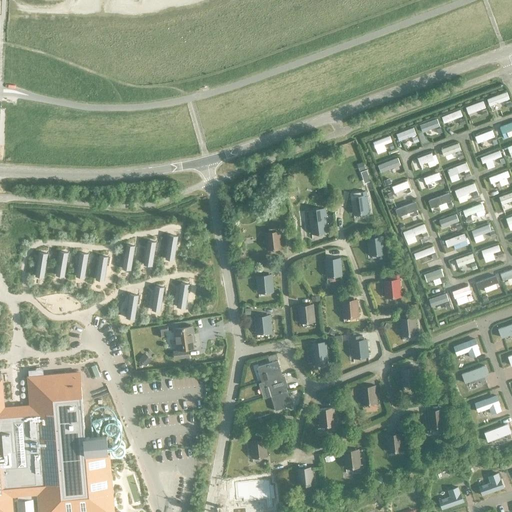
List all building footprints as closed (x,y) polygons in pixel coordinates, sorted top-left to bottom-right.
[(509,98),(506,91),(487,97),(490,105),(509,98)] [(485,107),(482,100),(465,106),(467,113),(485,107)] [(461,116),(459,109),(441,115),(444,122),(461,116)] [(439,125),(436,117),(419,123),(422,131),(439,125)] [(511,129),(511,121),(500,126),(502,133),(511,129)] [(415,133),(412,127),(395,133),(398,140),(415,133)] [(494,136),(492,129),(475,136),(477,142),(494,136)] [(391,141),(389,135),(372,141),(374,147),(391,141)] [(461,149),(458,142),(441,148),(443,155),(461,149)] [(501,156),(499,150),(480,157),(482,163),(501,156)] [(434,159),(431,152),(418,157),(421,164),(434,159)] [(400,164),(397,156),(377,164),(380,172),(400,164)] [(468,169),(465,162),(447,168),(449,175),(468,169)] [(509,176),(507,170),(488,177),(490,183),(509,176)] [(440,178),(438,172),(423,177),(426,183),(440,178)] [(409,186),(407,180),(392,186),(394,192),(409,186)] [(474,182),(454,190),(457,197),(476,189),(474,182)] [(296,186),(286,188),(288,198),(298,195),(296,186)] [(365,191),(351,193),(351,197),(353,213),(368,211),(368,208),(366,195),(365,191)] [(511,199),(511,191),(499,196),(501,203),(511,199)] [(451,199),(448,193),(428,200),(430,207),(451,199)] [(418,208),(415,201),(394,208),(397,216),(418,208)] [(484,209),(481,203),(462,210),(464,216),(484,209)] [(324,209),(309,210),(311,232),(326,231),(324,209)] [(458,220),(455,213),(439,219),(441,226),(458,220)] [(426,230),(423,223),(403,231),(405,238),(426,230)] [(491,230),(489,224),(471,230),(473,237),(491,230)] [(266,249),(281,247),(279,231),(264,232),(266,249)] [(466,239),(464,233),(445,239),(447,246),(466,239)] [(169,236),(166,254),(174,255),(177,237),(169,236)] [(369,254),(384,252),(382,236),(367,238),(369,254)] [(147,241),(144,260),(152,261),(155,243),(147,241)] [(500,250),(498,244),(481,250),(483,256),(500,250)] [(126,245),(123,264),(131,265),(134,247),(126,245)] [(434,252),(432,246),(413,253),(415,259),(434,252)] [(59,252),(56,270),(64,272),(68,253),(59,252)] [(39,253),(36,271),(44,273),(47,254),(39,253)] [(80,253),(77,273),(85,274),(88,254),(80,253)] [(474,260),(471,253),(455,259),(457,266),(474,260)] [(99,256),(96,275),(104,276),(107,257),(99,256)] [(326,276),(341,274),(339,258),(324,259),(326,276)] [(443,276),(440,268),(424,273),(426,281),(443,276)] [(511,268),(500,273),(503,280),(511,277),(511,268)] [(398,274),(384,276),(386,298),(400,296),(398,274)] [(257,292),(272,291),(270,275),(256,276),(257,292)] [(495,275),(476,282),(478,289),(498,282),(495,275)] [(180,284),(178,302),(186,303),(189,285),(180,284)] [(470,292),(468,285),(452,290),(454,298),(470,292)] [(155,287),(152,305),(161,306),(163,288),(155,287)] [(448,300),(445,292),(429,298),(431,306),(448,300)] [(130,295),(127,313),(135,314),(138,296),(130,295)] [(343,317),(358,316),(356,300),(341,301),(343,317)] [(299,322),(314,321),(312,304),(297,306),(299,322)] [(256,333),(270,332),(269,315),(254,316),(256,333)] [(401,335),(416,333),(414,317),(399,319),(401,335)] [(511,324),(498,329),(501,338),(511,333),(511,324)] [(193,335),(192,326),(174,329),(177,351),(173,352),(174,359),(189,357),(188,349),(193,348),(191,335),(193,335)] [(367,355),(366,339),(362,340),(362,335),(350,336),(352,357),(367,355)] [(342,336),(334,337),(334,342),(334,344),(342,343),(342,336)] [(479,354),(477,348),(478,348),(475,339),(453,347),(457,356),(468,351),(470,358),(479,354)] [(325,343),(310,344),(312,362),(327,361),(325,343)] [(144,353),(138,359),(145,366),(151,359),(144,353)] [(282,376),(277,361),(257,367),(262,382),(265,381),(282,376)] [(488,375),(484,366),(461,375),(465,383),(488,375)] [(402,384),(417,383),(415,367),(401,368),(402,384)] [(0,511),(11,511),(10,496),(17,495),(25,495),(31,494),(38,494),(39,511),(112,511),(108,452),(106,436),(85,438),(84,427),(79,373),(43,376),(36,377),(28,378),(31,406),(16,408),(3,409),(1,380),(0,380),(0,379),(0,511)] [(265,381),(262,382),(261,383),(265,398),(270,396),(286,391),(286,388),(288,387),(284,376),(282,376),(265,381)] [(361,403),(375,402),(374,386),(359,387),(361,403)] [(286,391),(272,396),(277,411),(291,406),(286,391)] [(478,412),(489,408),(491,414),(501,411),(498,404),(499,404),(496,396),(475,404),(478,412)] [(319,426),(334,424),(333,408),(318,410),(319,426)] [(429,427),(444,425),(442,409),(427,410),(429,427)] [(258,419),(247,423),(249,428),(260,424),(258,419)] [(487,442),(506,435),(507,439),(511,438),(509,433),(510,433),(507,424),(484,433),(487,442)] [(388,451),(402,450),(401,434),(386,435),(388,451)] [(251,457),(266,456),(265,439),(250,440),(251,457)] [(344,468),(359,466),(358,450),(343,451),(344,468)] [(298,485),(313,484),(311,467),(296,469),(298,485)] [(503,488),(500,480),(497,474),(488,477),(490,483),(479,487),(482,496),(503,488)] [(463,502),(460,494),(459,494),(457,488),(448,491),(450,497),(439,501),(441,509),(463,502)] [(287,494),(282,498),(289,506),(294,502),(287,494)]
